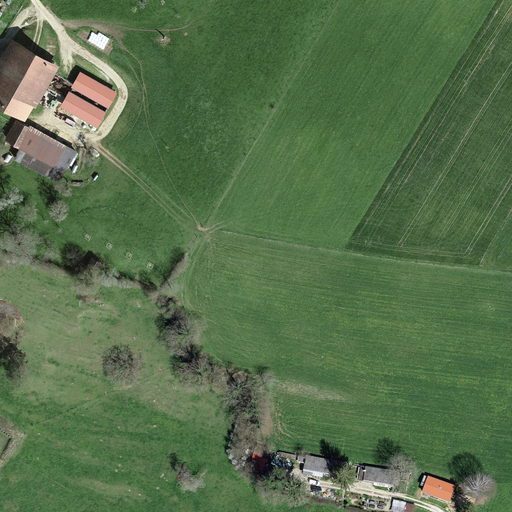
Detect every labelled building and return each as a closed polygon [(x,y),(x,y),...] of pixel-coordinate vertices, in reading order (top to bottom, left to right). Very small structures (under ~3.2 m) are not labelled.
[(10,38),(0,54),(0,100),(23,114),(53,63),(10,38)] [(61,93),(56,105),(77,113),(82,102),(61,93)] [(15,120),(5,140),(19,148),(12,160),(57,183),(74,150),(15,120)] [(252,447),(250,466),(263,468),(266,449),(252,447)] [(336,464),(306,460),(304,473),(334,478),(336,464)] [(389,470),(359,468),(358,483),(387,486),(389,470)] [(449,489),(425,479),(420,491),(444,501),(449,489)]
